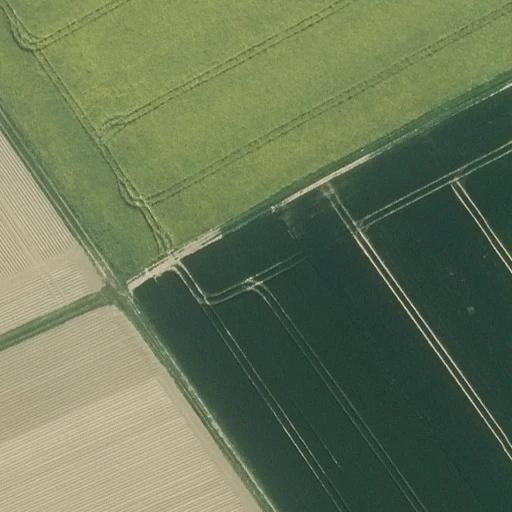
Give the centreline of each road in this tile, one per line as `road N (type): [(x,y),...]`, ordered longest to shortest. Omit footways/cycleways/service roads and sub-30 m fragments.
road 1 (track): [(511,78),(117,287),(0,340)]
road 2 (track): [(270,511),(0,116)]
